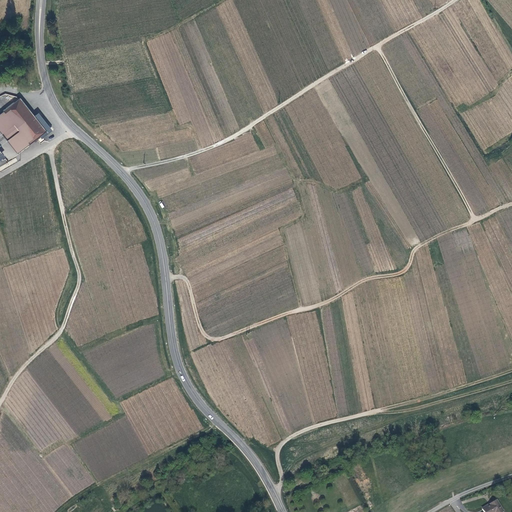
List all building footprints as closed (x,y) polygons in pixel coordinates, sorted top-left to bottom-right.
[(46,132),(34,117),(20,98),(2,112),(3,112),(29,145),(30,145),(42,136),(46,132)] [(29,145),(3,112),(0,114),(0,129),(19,153),(29,145)] [(39,114),(34,117),(46,132),(42,136),(44,139),(53,132),(39,114)] [(12,147),(7,151),(12,158),(17,154),(12,147)] [(483,508),(485,511),(495,511),(497,511),(498,511),(500,511),(503,510),(497,499),(492,502),(493,504),(491,505),(490,503),(483,508)]
